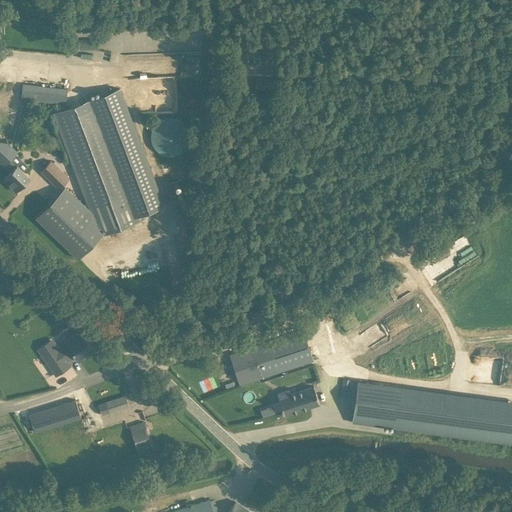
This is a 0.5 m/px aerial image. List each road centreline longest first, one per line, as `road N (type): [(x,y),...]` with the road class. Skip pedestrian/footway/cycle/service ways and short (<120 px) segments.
road 1 (track): [(161,354),(316,299),(511,175)]
road 2 (track): [(213,70),(511,77)]
road 3 (track): [(161,354),(213,70)]
road 4 (unclassified): [(359,511),(261,471),(154,371)]
road 5 (unclassified): [(143,360),(0,225)]
road 6 (unclassified): [(0,411),(143,360)]
